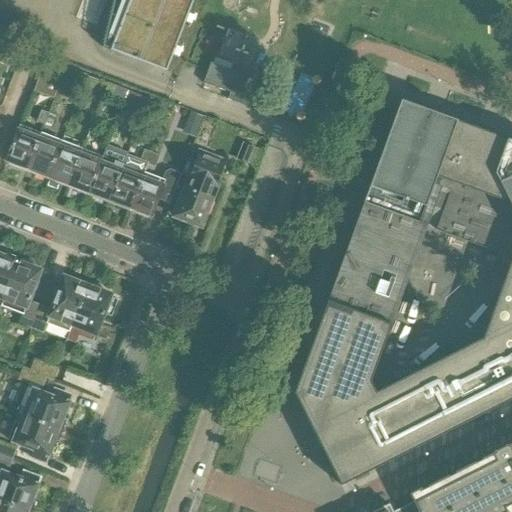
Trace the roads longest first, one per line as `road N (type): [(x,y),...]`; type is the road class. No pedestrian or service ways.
road 1 (residential): [(188,473),(248,304),(172,274)]
road 2 (residential): [(172,274),(83,511)]
road 3 (residential): [(327,511),(511,419)]
road 4 (residential): [(172,274),(0,205)]
